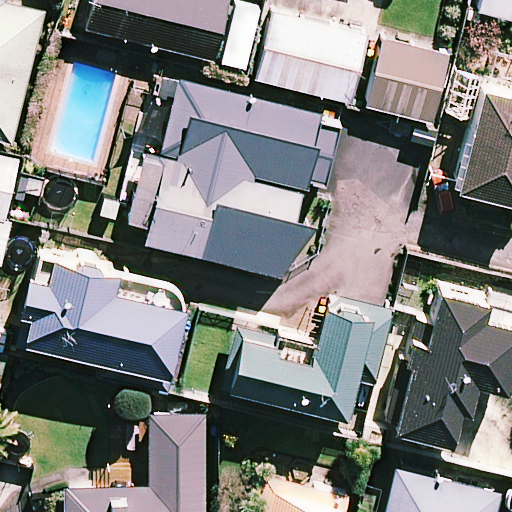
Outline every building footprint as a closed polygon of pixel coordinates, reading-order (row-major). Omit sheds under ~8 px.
[(0,0),(0,137),(10,140),(42,9),(3,0),(0,0)] [(224,0),(90,0),(84,25),(211,56),(224,0)] [(511,0),(482,0),(481,9),(511,16),(511,0)] [(364,31),(272,8),(255,74),(347,97),(364,31)] [(446,49),(381,33),(364,103),(429,118),(446,49)] [(277,269),(317,216),(299,213),(307,177),(323,181),(339,115),(176,75),(158,149),(142,145),(124,216),(144,221),(141,236),(277,269)] [(511,195),(511,89),(477,82),(456,184),(511,195)] [(0,261),(2,262),(12,216),(4,214),(16,156),(0,152),(0,261)] [(113,266),(31,247),(11,336),(166,371),(183,298),(110,281),(113,266)] [(488,297),(437,285),(428,322),(409,318),(384,423),(450,439),(465,375),(502,384),(511,344),(511,320),(484,313),(488,297)] [(367,313),(320,301),(312,337),(238,319),(222,381),(343,411),(367,313)] [(203,511),(204,410),(149,409),(148,481),(63,480),(62,511),(203,511)] [(492,511),(498,488),(395,464),(384,511),(492,511)] [(340,511),(345,494),(274,477),(266,511),(340,511)]
